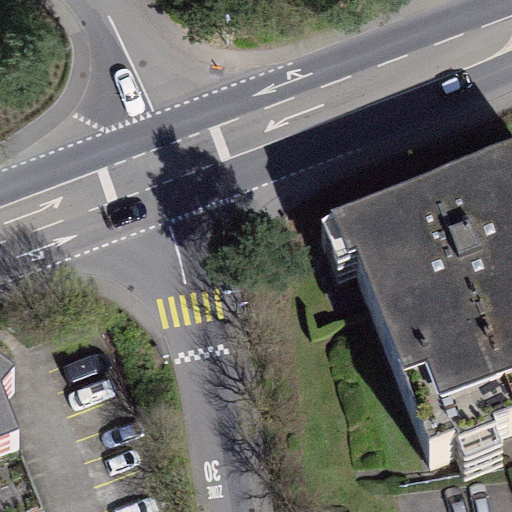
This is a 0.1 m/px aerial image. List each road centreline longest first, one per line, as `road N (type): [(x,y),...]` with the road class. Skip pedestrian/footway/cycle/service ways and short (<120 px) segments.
road 1 (primary): [(511,32),(165,161)]
road 2 (residential): [(165,161),(221,511)]
road 3 (residential): [(92,0),(152,110),(165,161)]
road 4 (primary): [(165,161),(0,220)]
